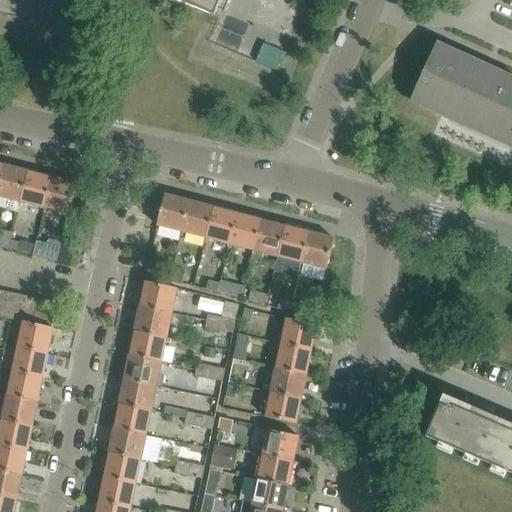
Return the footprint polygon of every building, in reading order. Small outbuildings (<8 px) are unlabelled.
[(173,0),(213,16),(220,0),(173,0)] [(511,77),(437,43),(410,103),(448,120),(511,149),(511,77)] [(21,203),(28,172),(4,166),(0,183),(0,208),(17,213),(20,202),(21,203)] [(45,209),(53,178),(28,172),(21,203),(45,209)] [(69,215),(77,185),(53,178),(45,209),(69,215)] [(180,232),(188,202),(164,196),(156,226),(180,232)] [(205,239),(212,209),(188,202),(180,232),(205,239)] [(229,245),(237,215),(212,209),(205,239),(229,245)] [(253,251),(261,221),(237,215),(229,245),(253,251)] [(277,258),(285,228),(261,221),(253,251),(250,261),(260,264),(263,254),(277,258)] [(301,264),(309,234),(285,228),(277,258),(301,264)] [(326,270),(334,240),(309,234),(301,264),(326,270)] [(0,247),(8,249),(10,240),(10,239),(0,236),(0,247)] [(22,241),(19,251),(31,255),(34,244),(22,241)] [(49,241),(44,258),(57,262),(61,244),(49,241)] [(166,268),(150,264),(148,274),(164,277),(166,268)] [(178,283),(180,273),(172,271),(169,281),(178,283)] [(206,290),(218,293),(220,284),(208,282),(206,290)] [(179,290),(146,283),(141,308),(173,315),(179,290)] [(226,295),(239,298),(242,287),(228,283),(226,295)] [(248,301),(265,304),(267,295),(251,290),(248,301)] [(13,321),(18,295),(6,292),(0,318),(13,321)] [(26,323),(31,298),(18,295),(13,321),(23,323),(26,323)] [(37,326),(42,300),(31,298),(26,323),(37,326)] [(50,329),(57,303),(42,300),(37,326),(50,329)] [(279,301),(277,308),(288,311),(290,304),(279,301)] [(314,308),(301,305),(299,313),(312,317),(314,308)] [(168,339),(173,315),(141,308),(136,332),(168,339)] [(251,321),(253,311),(245,308),(242,319),(251,321)] [(218,331),(220,318),(207,315),(206,320),(204,328),(218,331)] [(232,333),(235,321),(220,318),(218,331),(232,333)] [(311,351),(316,326),(286,320),(280,345),(311,351)] [(37,326),(26,323),(23,323),(18,348),(48,354),(53,330),(50,329),(37,326)] [(163,363),(168,339),(136,332),(131,356),(163,363)] [(249,337),(238,334),(233,360),(244,362),(244,361),(249,337)] [(306,375),(311,351),(280,345),(275,369),(306,375)] [(43,379),(48,354),(18,348),(12,372),(43,379)] [(158,388),(163,363),(131,356),(126,381),(158,388)] [(207,379),(210,366),(197,363),(194,376),(207,379)] [(222,382),(224,369),(210,366),(207,379),(222,382)] [(301,400),(306,375),(275,369),(270,393),(301,400)] [(37,403),(43,379),(12,372),(7,396),(37,403)] [(152,412),(158,388),(126,381),(120,405),(152,412)] [(229,386),(226,398),(235,400),(238,388),(229,386)] [(296,424),(301,400),(270,393),(265,418),(296,424)] [(32,427),(37,403),(7,396),(2,421),(32,427)] [(511,431),(454,406),(453,406),(452,409),(441,404),(426,438),(437,442),(454,450),(463,454),(480,461),(489,465),(507,472),(511,474),(511,431)] [(147,436),(152,412),(120,405),(115,429),(147,436)] [(197,427),(200,415),(187,412),(187,411),(165,407),(163,414),(185,419),(184,425),(197,427)] [(211,430),(214,418),(200,415),(197,427),(211,430)] [(220,419),(217,433),(229,435),(232,422),(220,419)] [(0,445),(27,451),(32,427),(2,421),(0,428),(0,445)] [(142,460),(147,436),(115,429),(110,454),(142,460)] [(293,462),(298,437),(267,430),(261,455),(293,462)] [(0,470),(22,475),(27,451),(0,445),(0,470)] [(225,447),(214,446),(211,458),(222,460),(223,454),(225,447)] [(137,485),(142,460),(110,454),(105,478),(137,485)] [(288,487),(293,462),(261,455),(256,480),(288,487)] [(187,476),(190,463),(177,461),(174,473),(187,476)] [(201,479),(204,466),(190,463),(187,476),(201,479)] [(0,496),(16,500),(22,475),(0,470),(0,496)] [(215,497),(220,472),(210,470),(204,495),(215,497)] [(131,509),(137,485),(105,478),(100,502),(131,509)] [(283,511),(288,487),(256,480),(251,505),(283,511)] [(211,511),(215,497),(204,495),(200,511),(211,511)] [(0,511),(13,511),(16,500),(0,496),(0,511)] [(130,511),(131,509),(100,502),(97,511),(130,511)]
